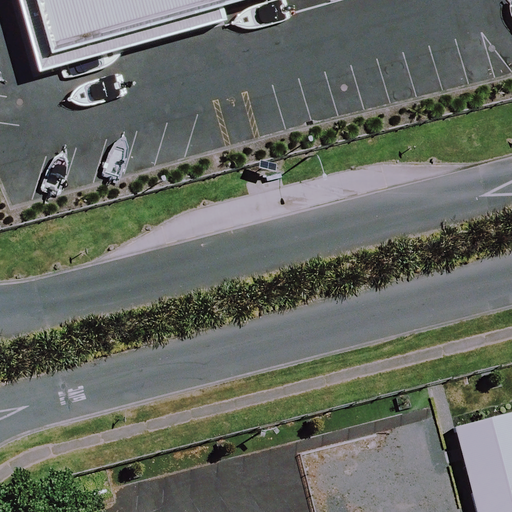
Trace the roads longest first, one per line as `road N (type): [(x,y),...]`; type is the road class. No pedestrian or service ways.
road 1 (tertiary): [(511,288),(0,420)]
road 2 (tertiary): [(74,292),(511,190)]
